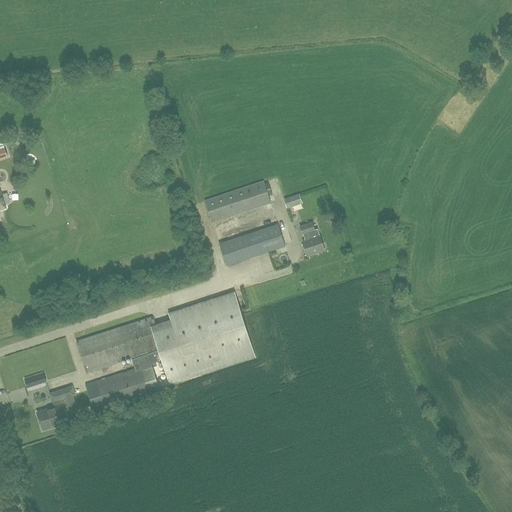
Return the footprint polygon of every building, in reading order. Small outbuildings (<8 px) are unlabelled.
[(268,196),(272,194),(268,183),(264,185),(263,182),(205,201),(212,223),(270,204),(268,196)] [(299,195),(284,199),(286,207),(302,203),(299,195)] [(307,256),(324,251),(320,236),(316,237),(314,231),(315,231),(312,223),(300,227),(302,235),(303,234),(305,240),(302,241),(307,256)] [(278,224),(219,244),(227,266),(285,246),(278,224)] [(171,319),(155,325),(151,326),(159,349),(162,361),(170,385),(256,357),(235,292),(169,313),(171,319)] [(86,372),(148,353),(159,349),(151,326),(155,325),(153,317),(76,342),(86,372)] [(31,382),(79,370),(73,347),(25,359),(31,382)] [(160,393),(151,364),(162,361),(159,349),(148,353),(148,354),(132,360),(135,369),(86,385),(95,414),(160,393)] [(69,422),(66,412),(77,408),(73,395),(75,395),(72,386),(49,393),(54,407),(37,413),(42,430),(69,422)] [(33,427),(29,409),(24,410),(23,406),(13,408),(18,430),(33,427)]
